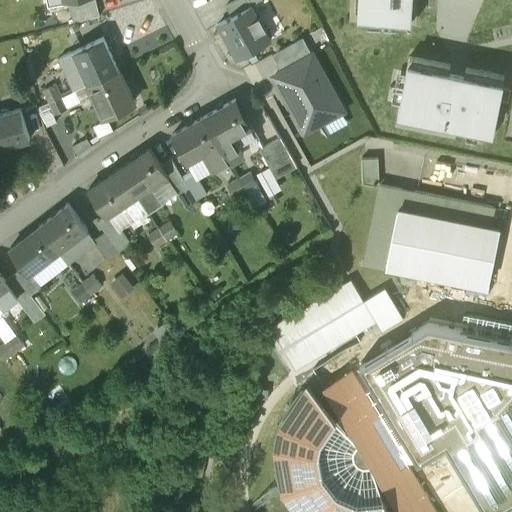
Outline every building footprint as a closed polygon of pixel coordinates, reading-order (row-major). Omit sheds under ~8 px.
[(95,0),(67,0),(71,22),(89,17),(99,14),(95,0)] [(231,16),(251,5),(260,0),(235,0),(225,6),(231,16)] [(351,0),(350,16),(416,19),(417,0),(351,0)] [(231,16),(218,23),(237,58),(270,40),(264,29),(266,28),(259,15),(257,17),(251,5),(231,16)] [(103,37),(73,51),(87,82),(117,68),(103,37)] [(272,54),(281,71),(312,54),(303,37),(272,54)] [(322,72),(312,54),(281,71),(274,75),(305,130),(343,110),(333,92),(329,94),(319,74),(322,72)] [(492,137),(504,75),(466,67),(464,74),(449,71),(450,64),(409,56),(396,121),(455,133),(455,130),(492,137)] [(117,68),(87,82),(102,115),(132,101),(117,68)] [(55,82),(41,89),(47,101),(60,94),(55,82)] [(60,94),(47,101),(53,113),(66,106),(60,94)] [(250,126),(235,98),(203,115),(229,160),(244,151),(234,135),(250,126)] [(55,121),(46,102),(38,106),(47,125),(55,121)] [(19,108),(0,113),(0,145),(28,137),(19,108)] [(203,115),(172,133),(188,161),(206,151),(216,167),(229,160),(203,115)] [(280,136),(260,147),(276,176),(296,165),(280,136)] [(149,147),(119,167),(137,193),(165,174),(167,173),(161,164),(149,147)] [(364,154),(364,180),(382,180),(382,154),(364,154)] [(196,198),(171,158),(161,164),(167,173),(165,174),(184,205),(196,198)] [(119,167),(88,188),(106,214),(137,193),(119,167)] [(250,171),(239,177),(246,190),(257,183),(250,171)] [(239,177),(227,184),(234,196),(246,190),(239,177)] [(498,205),(385,182),(371,259),(394,265),(395,259),(493,280),(503,229),(493,227),(498,205)] [(68,203),(39,225),(58,250),(66,261),(94,240),(93,240),(85,229),(87,228),(68,203)] [(170,219),(159,227),(167,238),(178,230),(170,219)] [(39,225),(10,247),(23,265),(29,272),(30,271),(58,250),(39,225)] [(159,227),(148,234),(156,245),(167,238),(159,227)] [(104,232),(93,240),(94,240),(106,258),(117,250),(104,232)] [(29,272),(23,265),(14,272),(30,293),(41,285),(30,271),(29,272)] [(126,269),(113,279),(124,293),(138,283),(126,269)] [(30,293),(14,272),(4,279),(16,295),(37,322),(47,316),(30,293)] [(0,273),(0,299),(4,305),(16,295),(4,279),(0,273)] [(92,273),(82,281),(91,292),(101,284),(92,273)] [(270,327),(295,370),(376,323),(351,280),(270,327)] [(82,281),(71,289),(80,301),(91,292),(82,281)] [(138,285),(129,292),(142,307),(122,323),(145,349),(173,325),(138,285)] [(361,357),(418,453),(448,437),(489,507),(511,494),(511,334),(426,318),(361,357)] [(24,343),(15,332),(4,340),(13,351),(24,343)] [(4,340),(0,343),(0,355),(2,359),(13,351),(4,340)] [(349,369),(322,385),(350,431),(377,415),(349,369)] [(315,422),(317,417),(322,416),(329,408),(309,385),(290,407),(281,426),(277,447),(278,469),(284,489),(295,508),(299,511),(389,511),(388,507),(368,511),(361,511),(360,510),(355,510),(341,506),(340,508),(335,506),(334,501),(330,499),(319,488),(317,490),(314,486),(315,481),(312,476),(308,463),(306,463),(305,459),(308,454),(308,449),(296,448),(297,442),(309,445),(311,436),(317,423),(315,422)] [(377,415),(350,431),(378,478),(405,462),(377,415)] [(434,511),(405,462),(378,478),(398,511),(434,511)]
